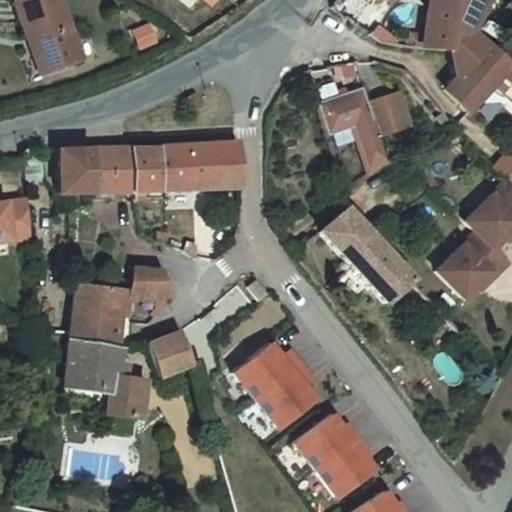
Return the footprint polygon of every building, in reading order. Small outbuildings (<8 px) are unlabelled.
[(30,35),(40,71),(75,61),(55,0),(10,0),(23,37),(30,35)] [(405,35),(403,47),(408,48),(447,45),(453,0),(425,0),(420,35),(405,35)] [(453,0),(447,45),(450,72),(480,43),(473,29),(480,0),(453,0)] [(511,0),(502,0),(501,2),(511,11),(511,0)] [(437,87),(463,110),(489,81),(506,62),(480,43),(450,72),(437,87)] [(511,74),(511,67),(506,62),(489,81),(498,89),(511,74)] [(511,74),(498,89),(511,101),(511,74)] [(315,102),(327,135),(352,126),(372,118),(367,104),(360,85),(315,102)] [(176,95),(183,113),(199,106),(191,89),(176,95)] [(372,118),(378,134),(407,124),(396,93),(367,104),(372,118)] [(372,118),(352,126),(368,171),(388,164),(378,134),(372,118)] [(125,143),(124,192),(235,187),(233,139),(125,143)] [(511,140),(511,139),(490,163),(505,177),(511,184),(511,183),(511,140)] [(82,145),(84,193),(124,192),(125,143),(82,145)] [(49,194),(84,193),(82,145),(46,145),(49,194)] [(511,184),(505,177),(462,222),(475,232),(441,271),(469,298),(490,273),(497,276),(511,260),(495,249),(511,229),(511,184)] [(0,242),(23,240),(20,202),(0,203),(0,242)] [(371,238),(341,208),(314,231),(387,307),(412,279),(371,238)] [(51,249),(62,250),(63,238),(51,238),(51,249)] [(124,297),(164,291),(155,261),(134,259),(124,257),(122,281),(124,297)] [(124,297),(122,281),(73,278),(66,322),(63,341),(110,345),(117,297),(121,297),(124,297)] [(254,281),(246,288),(257,302),(265,295),(254,281)] [(212,335),(250,303),(238,289),(201,321),(212,335)] [(157,378),(188,367),(177,329),(142,341),(154,373),(155,373),(157,378)] [(97,384),(94,407),(95,413),(133,416),(135,377),(119,376),(121,361),(109,358),(110,345),(63,341),(58,380),(97,384)] [(274,358),(270,361),(261,350),(260,348),(229,372),(273,427),(303,403),(301,401),(293,390),(297,387),(298,386),(276,356),(274,358)] [(97,384),(58,380),(54,402),(94,407),(97,384)] [(293,390),(301,401),(305,398),(297,387),(293,390)] [(329,431),(333,428),(325,416),(321,419),(329,431)] [(333,428),(329,431),(321,419),(320,417),(288,441),(330,497),(361,474),(359,472),(352,461),(355,458),(357,457),(335,427),(333,428)] [(352,461),(359,472),(363,469),(355,458),(352,461)] [(386,505),(381,508),(374,497),(373,496),(372,494),(344,511),(391,511),(387,504),(386,505)] [(381,508),(386,505),(378,494),(373,496),(381,508)]
